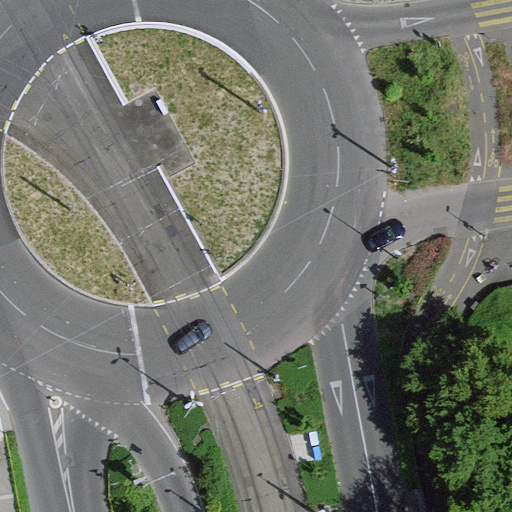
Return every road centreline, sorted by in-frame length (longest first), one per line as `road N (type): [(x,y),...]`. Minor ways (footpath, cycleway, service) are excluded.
road 1 (primary): [(280,511),(182,0)]
road 2 (tertiary): [(57,336),(140,353),(195,343),(278,298),(316,253)]
road 3 (primary): [(379,511),(342,318),(316,253)]
road 4 (residential): [(511,6),(293,38)]
road 5 (primary): [(57,336),(152,444),(183,511)]
road 6 (tertiary): [(326,232),(338,180),(336,129),(321,80),(293,38)]
road 7 (residential): [(326,232),(511,205)]
road 8 (tertiary): [(57,336),(74,511)]
